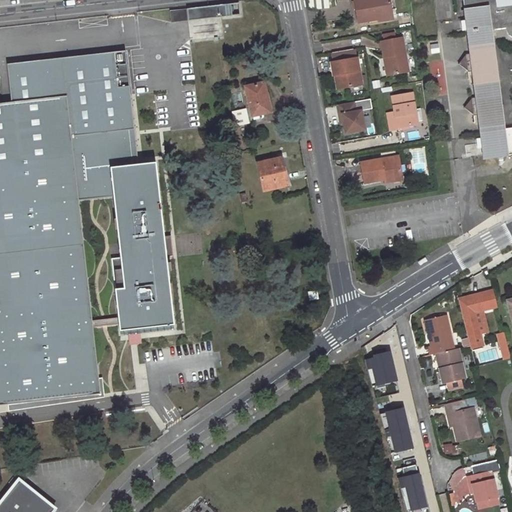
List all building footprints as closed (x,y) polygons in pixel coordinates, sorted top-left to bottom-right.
[(388,0),(352,0),(355,12),(357,22),(376,19),(376,21),(392,19),(388,0)] [(511,0),(462,0),(463,10),(466,33),(469,55),(471,70),(475,99),(477,114),(480,136),(483,160),(511,156),(511,133),(503,134),(489,31),(504,29),(505,31),(506,33),(508,36),(511,38),(511,0)] [(189,20),(187,8),(170,10),(171,22),(189,20)] [(383,42),(380,42),(382,50),(383,59),(386,59),(389,74),(408,72),(401,38),(397,39),(395,34),(382,36),(383,42)] [(333,63),(330,63),(331,69),(332,75),(335,75),(337,89),(361,84),(356,59),(354,59),(352,49),(331,53),(333,63)] [(0,404),(101,394),(93,327),(93,321),(79,200),(115,197),(111,166),(139,164),(126,50),(7,64),(11,102),(0,103),(0,404)] [(464,56),(458,65),(465,71),(471,70),(469,55),(464,56)] [(264,83),(246,87),(252,115),(270,111),(267,95),(264,83)] [(397,130),(396,129),(416,126),(413,111),(415,110),(412,93),(391,97),(393,112),(386,114),(387,122),(389,131),(397,130)] [(470,100),(463,108),(471,115),(477,114),(475,99),(470,100)] [(358,101),(336,105),(338,116),(341,115),(343,124),(344,133),(363,130),(358,101)] [(397,156),(359,163),(361,174),(363,184),(384,180),(401,177),(397,156)] [(281,157),(258,163),(264,190),(287,185),(284,170),(281,157)] [(156,162),(139,164),(111,166),(115,197),(126,287),(115,288),(118,318),(119,324),(120,331),(175,324),(167,257),(174,257),(171,235),(165,236),(156,162)] [(316,291),(308,293),(310,300),(318,298),(316,291)] [(476,296),(459,301),(470,345),(471,348),(482,345),(475,313),(497,307),(494,292),(476,296)] [(446,316),(424,322),(428,335),(432,334),(435,346),(431,347),(428,348),(430,356),(434,355),(438,354),(454,350),(446,316)] [(93,327),(119,324),(118,318),(93,321),(93,327)] [(504,333),(498,335),(504,357),(510,355),(504,333)] [(454,350),(438,354),(442,370),(438,371),(439,376),(441,384),(445,383),(447,391),(461,387),(458,380),(464,378),(457,349),(454,350)] [(393,353),(367,359),(374,387),(400,381),(393,353)] [(465,400),(445,405),(448,416),(452,415),(455,428),(459,443),(481,438),(474,409),(467,411),(465,400)] [(404,408),(382,414),(393,453),(415,447),(404,408)] [(138,411),(134,416),(142,421),(145,415),(138,411)] [(474,475),(469,476),(471,486),(474,485),(476,493),(479,503),(498,498),(499,497),(492,471),(499,469),(497,460),(472,466),(474,475)] [(411,466),(403,468),(413,511),(428,508),(418,465),(411,466)] [(0,511),(52,511),(55,508),(19,479),(0,502),(0,511)] [(498,498),(479,503),(480,509),(500,504),(498,498)]
